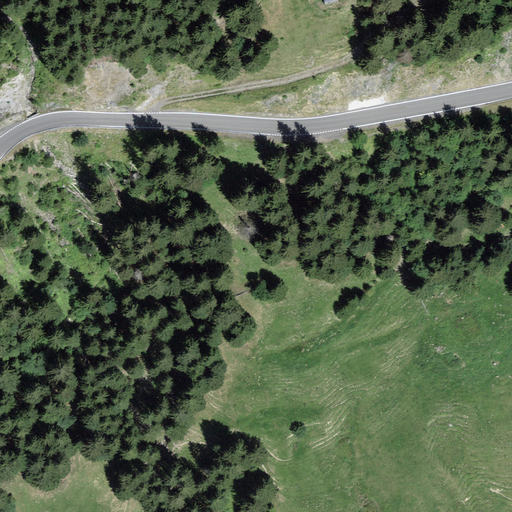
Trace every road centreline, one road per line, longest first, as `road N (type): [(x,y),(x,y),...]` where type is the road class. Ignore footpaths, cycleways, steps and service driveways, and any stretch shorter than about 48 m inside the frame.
road 1 (unclassified): [(511,89),(296,127),(55,119),(0,147)]
road 2 (track): [(154,120),(180,98),(342,60),(420,0)]
